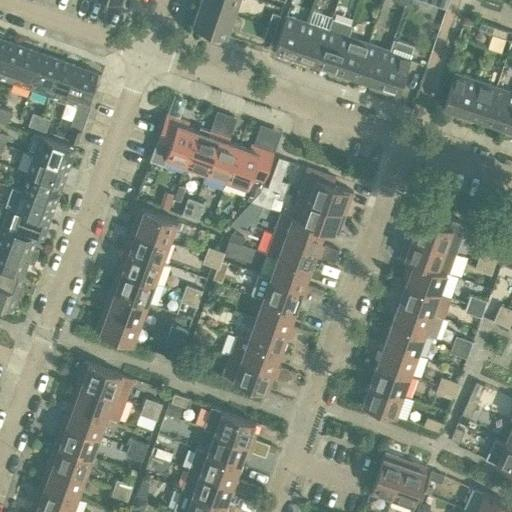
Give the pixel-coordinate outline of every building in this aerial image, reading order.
[(233,13),(237,0),(199,0),(199,2),(233,13)] [(226,34),(233,13),(199,2),(192,22),(226,34)] [(272,11),(268,25),(275,27),(280,14),(272,11)] [(294,61),(307,21),(286,14),(275,48),(284,51),(281,57),(294,61)] [(334,75),(348,35),(352,23),(332,16),(328,28),(316,62),(325,65),(329,73),(334,75)] [(491,33),(494,25),(480,20),(478,28),(491,33)] [(316,62),(328,28),(307,21),(294,61),(306,66),(308,59),(316,62)] [(271,41),(275,27),(268,25),(263,38),(271,41)] [(507,30),(494,25),(491,33),(505,37),(507,30)] [(357,76),(369,42),(348,35),(334,75),(347,80),(349,73),(357,76)] [(415,43),(393,35),(388,49),(376,89),(387,94),(390,87),(399,90),(415,43)] [(0,76),(11,80),(24,46),(5,39),(0,52),(0,76)] [(376,89),(388,49),(369,42),(357,76),(371,80),(369,87),(376,89)] [(29,87),(41,52),(24,46),(11,80),(29,87)] [(46,93),(59,59),(41,52),(29,87),(46,93)] [(65,100),(78,66),(59,59),(46,93),(65,100)] [(97,72),(78,66),(65,100),(76,104),(68,125),(72,126),(79,129),(89,103),(86,101),(97,72)] [(462,119),(476,78),(455,71),(443,105),(452,108),(456,117),(462,119)] [(484,119),(496,85),(476,78),(462,119),(469,121),(471,114),(484,119)] [(503,133),(511,105),(511,90),(496,85),(484,119),(498,124),(496,130),(503,133)] [(511,128),(511,105),(503,133),(510,135),(511,128)] [(11,110),(2,107),(0,112),(0,120),(6,123),(11,110)] [(234,128),(237,112),(217,107),(213,123),(234,128)] [(34,126),(39,115),(31,112),(27,124),(34,126)] [(183,167),(196,129),(183,124),(185,120),(166,113),(149,158),(161,162),(162,159),(183,167)] [(49,118),(39,115),(34,126),(44,130),(49,118)] [(196,129),(183,167),(204,174),(219,132),(212,129),(210,134),(206,133),(208,129),(198,125),(196,129)] [(68,139),(76,141),(80,129),(79,129),(72,126),(68,139)] [(224,182),(238,144),(224,139),(225,134),(219,132),(204,174),(224,182)] [(40,135),(33,154),(67,166),(74,147),(40,135)] [(251,148),(238,144),(224,182),(245,189),(250,175),(262,180),(272,151),(252,144),(251,148)] [(61,185),(67,166),(33,154),(26,172),(61,185)] [(305,165),(295,194),(339,209),(341,203),(346,204),(351,190),(331,182),(333,175),(305,165)] [(54,202),(61,185),(26,172),(20,190),(54,202)] [(270,175),(267,183),(283,189),(286,181),(270,175)] [(283,189),(267,183),(264,191),(280,197),(283,189)] [(47,221),(54,202),(20,190),(13,208),(47,221)] [(339,209),(295,194),(288,213),(299,217),(299,218),(323,227),(336,232),(341,217),(337,215),(339,209)] [(189,215),(195,199),(187,196),(181,213),(189,215)] [(203,202),(195,199),(189,215),(198,218),(203,202)] [(137,222),(134,229),(168,241),(176,219),(138,205),(133,220),(137,222)] [(47,221),(13,208),(7,206),(1,223),(7,225),(35,237),(41,239),(47,221)] [(299,217),(288,213),(279,210),(271,232),(316,247),(323,227),(299,218),(299,217)] [(412,229),(410,235),(455,251),(465,223),(437,213),(434,220),(413,212),(408,228),(412,229)] [(32,247),(35,237),(1,223),(0,225),(0,243),(35,256),(37,249),(32,247)] [(161,261),(168,241),(134,229),(133,234),(128,233),(123,247),(161,261)] [(242,242),(244,234),(232,231),(227,254),(261,262),(264,247),(242,242)] [(308,268),(316,247),(271,232),(264,251),(275,256),(308,268)] [(447,271),(455,251),(410,235),(408,242),(403,240),(398,255),(412,260),(412,259),(436,268),(436,267),(446,271),(447,271)] [(511,266),(511,239),(502,262),(511,266)] [(32,263),(35,256),(0,243),(0,264),(22,273),(26,261),(32,263)] [(326,257),(330,245),(323,243),(319,255),(326,257)] [(208,245),(204,253),(221,259),(223,251),(208,245)] [(338,248),(330,245),(326,257),(334,260),(338,248)] [(154,281),(161,261),(123,247),(118,261),(122,263),(120,269),(154,281)] [(479,251),(476,259),(493,265),(496,256),(479,251)] [(218,267),(221,259),(204,253),(201,261),(218,267)] [(301,288),(308,268),(275,256),(268,276),(301,288)] [(436,267),(436,268),(412,259),(412,260),(405,280),(438,292),(446,271),(436,267)] [(490,273),(493,265),(476,259),(474,267),(490,273)] [(22,273),(0,264),(0,284),(22,292),(24,285),(19,283),(22,273)] [(146,301),(154,281),(120,269),(118,275),(114,273),(108,288),(146,301)] [(294,308),(301,288),(268,276),(257,272),(249,292),(261,296),(294,308)] [(449,296),(438,292),(405,280),(398,300),(442,316),(449,296)] [(185,283),(182,291),(199,297),(202,289),(185,283)] [(312,298),(316,286),(308,283),(304,295),(312,298)] [(19,299),(22,292),(0,284),(0,305),(10,308),(14,297),(19,299)] [(323,289),(316,286),(312,298),(319,301),(323,289)] [(139,321),(146,301),(108,288),(103,302),(108,303),(106,309),(139,321)] [(196,305),(199,297),(182,291),(179,299),(196,305)] [(469,294),(466,302),(483,308),(486,300),(469,294)] [(286,328),(294,308),(261,296),(253,316),(286,328)] [(434,336),(442,316),(398,300),(390,320),(423,332),(434,336)] [(480,316),(483,308),(466,302),(463,310),(480,316)] [(499,322),(506,306),(499,303),(492,319),(499,322)] [(511,315),(511,308),(506,306),(499,322),(508,326),(511,315)] [(131,343),(139,321),(106,309),(103,315),(99,314),(93,329),(131,343)] [(279,349),(286,328),(253,316),(246,336),(246,337),(279,349)] [(416,353),(423,332),(390,320),(383,341),(416,353)] [(170,324),(167,332),(184,337),(186,329),(170,324)] [(297,339),(301,327),(293,324),(289,336),(297,339)] [(308,329),(301,327),(297,339),(304,341),(308,329)] [(181,345),(184,337),(167,332),(164,339),(181,345)] [(272,369),(279,349),(246,337),(246,336),(235,332),(227,353),(272,369)] [(455,335),(452,342),(468,348),(471,340),(455,335)] [(408,373),(416,353),(383,341),(376,361),(408,373)] [(465,355),(468,348),(452,342),(449,350),(465,355)] [(185,362),(196,365),(200,354),(189,350),(185,362)] [(264,390),(272,369),(227,353),(220,374),(264,390)] [(82,376),(79,382),(123,398),(131,377),(82,360),(77,374),(82,376)] [(401,393),(408,373),(376,361),(368,381),(401,393)] [(281,379),(286,367),(279,365),(274,377),(281,379)] [(294,370),(286,367),(281,379),(289,382),(294,370)] [(440,375),(437,383),(453,389),(456,381),(440,375)] [(393,414),(401,393),(368,381),(361,402),(393,414)] [(116,419),(123,398),(79,382),(77,388),(73,387),(68,401),(105,415),(116,419)] [(453,389),(437,383),(434,391),(450,397),(453,389)] [(470,389),(465,400),(474,404),(479,393),(470,389)] [(183,405),(186,396),(173,392),(170,401),(183,405)] [(145,396),(142,404),(158,410),(161,401),(145,396)] [(469,416),(474,404),(465,400),(460,412),(469,416)] [(98,434),(105,415),(68,401),(63,415),(67,416),(65,423),(98,434)] [(155,419),(158,410),(142,404),(139,413),(155,419)] [(202,426),(213,430),(246,441),(254,420),(209,405),(202,426)] [(426,416),(422,425),(438,430),(441,421),(426,416)] [(90,455),(98,434),(65,423),(63,429),(58,427),(53,442),(90,455)] [(449,437),(457,441),(463,429),(454,425),(449,437)] [(239,462),(246,441),(213,430),(206,450),(239,462)] [(130,437),(127,445),(144,451),(147,443),(130,437)] [(255,452),(260,440),(253,438),(248,450),(255,452)] [(267,443),(260,440),(255,452),(263,455),(267,443)] [(83,475),(90,455),(53,442),(48,456),(52,457),(50,464),(83,475)] [(511,470),(511,445),(504,442),(494,462),(511,470)] [(141,459),(144,451),(127,445),(124,453),(141,459)] [(231,483),(239,462),(206,450),(195,446),(187,467),(231,483)] [(390,495),(402,462),(396,460),(398,456),(383,450),(368,488),(390,495)] [(166,467),(169,460),(150,453),(145,467),(152,469),(166,467)] [(408,465),(402,462),(390,495),(412,503),(425,466),(410,460),(408,465)] [(76,496),(83,475),(50,464),(48,470),(44,468),(39,482),(76,496)] [(224,503),(231,483),(187,467),(180,487),(224,503)] [(439,482),(442,475),(430,470),(427,478),(439,482)] [(116,478),(113,486),(129,492),(132,483),(116,478)] [(241,492),(245,480),(238,478),(234,490),(241,492)] [(253,483),(245,480),(241,492),(249,495),(253,483)] [(56,511),(70,511),(76,496),(39,482),(33,497),(38,498),(36,504),(56,511)] [(126,500),(129,492),(113,486),(110,494),(126,500)] [(185,511),(220,511),(224,503),(180,487),(173,507),(184,511),(185,511)] [(511,505),(481,492),(472,511),(473,511),(510,511),(511,509),(511,505)]
